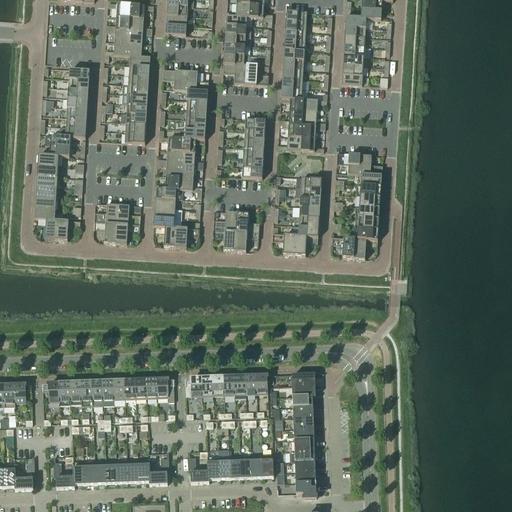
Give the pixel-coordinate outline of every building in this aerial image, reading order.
[(188,10),(188,1),(180,0),(167,0),(167,9),(188,10)] [(264,8),(264,0),(250,0),(250,7),(264,8)] [(381,13),(382,4),(382,3),(372,3),(372,2),(357,1),(357,12),(381,13)] [(130,21),(131,8),(108,6),(107,10),(116,11),(116,20),(130,21)] [(249,20),(250,7),(236,6),(236,15),(227,15),(226,19),(247,20),(249,20)] [(263,17),(264,8),(250,7),(249,20),(268,21),(267,28),(272,29),(272,18),(263,17)] [(144,22),(144,12),(153,13),(153,9),(131,8),(130,21),(144,22)] [(187,20),(188,10),(167,9),(167,18),(187,20)] [(381,23),(381,13),(357,12),(356,20),(356,21),(361,21),(360,21),(366,22),(381,23)] [(306,26),(307,16),(286,14),(286,24),(306,26)] [(186,29),(187,20),(167,18),(166,28),(186,29)] [(246,29),(247,20),(226,19),(226,28),(246,30),(246,29)] [(129,33),(130,21),(116,20),(115,29),(106,28),(106,32),(129,33)] [(365,31),(366,22),(360,21),(361,21),(356,21),(356,20),(346,20),(345,30),(365,31)] [(143,31),(144,22),(130,21),(129,33),(152,35),(152,31),(143,31)] [(305,35),(306,26),(286,24),(285,34),(305,35)] [(186,39),(186,29),(166,28),(165,38),(186,39)] [(246,29),(246,30),(226,28),(225,38),(251,39),(251,29),(246,29)] [(365,41),(365,31),(345,30),(344,40),(365,41)] [(128,46),(129,33),(106,32),(106,36),(115,36),(114,45),(128,46)] [(142,47),(143,38),(152,39),(152,35),(129,33),(128,46),(142,47)] [(305,45),(305,35),(285,34),(284,44),(305,45)] [(250,49),(251,39),(225,38),(225,47),(250,49)] [(364,50),(365,41),(344,40),(344,49),(364,50)] [(304,54),(305,45),(284,44),(284,53),(304,54)] [(127,59),(128,46),(114,45),(114,55),(105,54),(104,58),(109,58),(127,59)] [(141,56),(142,47),(128,46),(127,59),(130,60),(130,59),(150,61),(150,57),(141,56)] [(249,59),(250,49),(225,47),(224,57),(249,59)] [(364,60),(364,50),(344,49),(343,59),(364,60)] [(304,64),(304,54),(284,53),(283,63),(304,64)] [(249,68),(249,59),(224,57),(223,67),(244,68),(244,67),(246,68),(249,68)] [(150,70),(150,61),(130,59),(130,60),(129,69),(150,70)] [(343,68),(363,70),(364,60),(343,59),(343,68)] [(303,74),(304,64),(283,63),(283,72),(303,74)] [(245,88),(246,68),(244,67),(244,68),(223,67),(223,77),(234,77),(234,87),(245,88)] [(268,89),(268,79),(257,78),(257,68),(249,68),(246,68),(245,88),(268,89)] [(362,79),(363,70),(343,68),(342,78),(362,79)] [(149,80),(150,70),(129,69),(129,79),(149,80)] [(302,83),(303,74),(283,72),(282,82),(302,83)] [(89,84),(90,74),(69,73),(69,83),(89,84)] [(185,94),(186,74),(163,73),(163,83),(174,84),(174,93),(185,94)] [(208,95),(208,85),(197,84),(197,75),(186,74),(185,94),(187,94),(208,95)] [(362,89),(362,79),(342,78),(341,88),(362,89)] [(148,89),(149,80),(129,79),(128,88),(148,89)] [(387,91),(388,81),(380,80),(379,90),(387,91)] [(302,93),(302,83),(282,82),(281,91),(302,93)] [(88,93),(89,84),(69,83),(68,92),(88,93)] [(148,99),(148,89),(128,88),(127,98),(148,99)] [(301,102),(302,93),(281,91),(281,101),(301,102)] [(88,103),(88,93),(68,92),(67,102),(88,103)] [(207,105),(208,95),(187,94),(187,103),(207,105)] [(147,109),(148,99),(127,98),(127,107),(147,109)] [(303,115),(304,102),(301,102),(281,101),(281,105),(290,105),(289,115),(303,115)] [(87,113),(88,103),(67,102),(67,111),(87,113)] [(317,116),(317,107),(326,108),(327,104),(322,103),(304,102),(303,115),(317,116)] [(207,114),(207,105),(187,103),(186,113),(207,114)] [(147,118),(147,109),(127,107),(126,117),(147,118)] [(87,122),(87,113),(67,111),(66,121),(87,122)] [(206,124),(207,114),(186,113),(185,123),(206,124)] [(302,128),(303,115),(289,115),(288,124),(279,123),(279,127),(302,128)] [(316,125),(317,116),(303,115),(302,128),(325,130),(325,126),(316,125)] [(146,128),(147,118),(126,117),(126,126),(146,128)] [(86,132),(87,122),(66,121),(66,130),(86,132)] [(265,134),(266,124),(245,122),(245,132),(265,134)] [(205,133),(206,124),(185,123),(185,132),(205,133)] [(145,137),(146,128),(126,126),(125,136),(145,137)] [(301,141),(302,128),(279,127),(279,130),(288,131),(287,140),(301,141)] [(315,142),(316,133),(325,133),(325,130),(302,128),(301,141),(315,142)] [(85,142),(86,132),(66,130),(65,139),(65,140),(70,140),(70,141),(85,142)] [(205,143),(205,133),(185,132),(184,141),(184,142),(205,143)] [(264,143),(265,134),(245,132),(244,142),(264,143)] [(145,147),(145,137),(125,136),(124,146),(145,147)] [(70,150),(70,141),(85,142),(70,141),(70,140),(65,140),(65,139),(45,138),(45,148),(70,150)] [(181,155),(182,141),(163,140),(159,140),(159,144),(168,145),(167,154),(181,155)] [(300,154),(301,141),(287,140),(287,149),(278,149),(278,153),(300,154)] [(204,147),(205,143),(184,142),(184,141),(182,141),(181,155),(195,155),(195,146),(204,147)] [(315,151),(315,142),(301,141),(300,154),(323,156),(324,152),(315,151)] [(264,153),(264,143),(244,142),(243,152),(264,153)] [(69,160),(70,150),(45,148),(50,149),(49,158),(59,159),(69,160)] [(263,163),(264,153),(243,152),(243,161),(263,163)] [(180,167),(181,155),(167,154),(167,163),(158,162),(157,166),(180,167)] [(194,165),(195,155),(181,155),(180,167),(203,169),(203,165),(194,165)] [(58,170),(59,160),(69,160),(59,159),(49,158),(40,157),(38,157),(38,169),(58,170)] [(359,178),(360,158),(337,157),(336,167),(348,168),(347,177),(359,178)] [(382,179),(382,169),(371,168),(371,159),(360,158),(359,178),(361,178),(382,179)] [(263,172),(263,163),(243,161),(242,171),(263,172)] [(179,180),(180,167),(157,166),(157,170),(166,170),(166,179),(179,180)] [(193,181),(194,172),(203,172),(203,169),(180,167),(179,180),(193,181)] [(57,181),(58,170),(38,169),(37,179),(57,181)] [(262,182),(263,172),(242,171),(242,181),(262,182)] [(381,190),(382,180),(382,179),(361,178),(360,189),(381,190)] [(57,191),(57,181),(37,179),(36,190),(57,191)] [(179,193),(179,180),(166,179),(165,188),(156,188),(156,192),(176,193),(179,193)] [(193,190),(193,181),(179,180),(179,193),(197,194),(201,195),(202,191),(193,190)] [(321,192),(322,182),(301,181),(301,191),(321,192)] [(74,192),(82,193),(83,182),(74,182),(74,192)] [(380,201),(381,190),(360,189),(360,200),(380,201)] [(56,202),(57,191),(36,190),(36,201),(56,202)] [(295,200),(300,201),(320,202),(321,192),(301,191),(295,191),(295,200)] [(175,202),(176,193),(156,192),(155,201),(175,202)] [(380,212),(380,201),(360,200),(359,210),(380,212)] [(55,213),(56,202),(36,201),(35,212),(55,213)] [(175,212),(175,202),(155,201),(155,211),(175,212)] [(320,212),(320,202),(300,201),(299,210),(320,212)] [(117,228),(118,208),(107,207),(106,217),(95,216),(94,226),(117,228)] [(140,229),(140,219),(129,218),(129,209),(118,208),(117,228),(140,229)] [(319,221),(320,212),(299,210),(299,220),(319,221)] [(379,223),(380,212),(359,210),(358,221),(379,223)] [(174,222),(175,212),(155,211),(154,220),(174,222)] [(55,224),(55,223),(55,213),(35,212),(34,223),(36,223),(46,224),(46,223),(55,224)] [(236,235),(237,215),(226,215),(225,224),(213,224),(213,234),(236,235)] [(259,237),(259,226),(248,226),(248,216),(237,215),(236,235),(259,237)] [(153,231),(165,231),(174,231),(174,222),(154,220),(153,231)] [(319,231),(319,221),(299,220),(298,229),(319,231)] [(378,233),(379,223),(358,221),(358,232),(378,233)] [(56,244),(57,224),(55,223),(55,224),(46,223),(46,224),(45,243),(56,244)] [(67,244),(69,224),(57,224),(56,244),(67,244)] [(115,247),(117,228),(94,226),(94,227),(105,228),(104,247),(115,247)] [(127,248),(128,229),(140,230),(140,229),(117,228),(115,247),(127,248)] [(318,241),(319,231),(298,229),(298,239),(295,238),(295,239),(298,239),(306,240),(318,241)] [(175,251),(176,231),(174,231),(165,231),(164,250),(175,251)] [(186,252),(187,239),(188,232),(176,231),(175,251),(186,252)] [(377,245),(378,233),(358,232),(357,242),(357,243),(366,243),(366,244),(367,244),(377,245)] [(234,255),(236,235),(213,234),(224,235),(223,254),(234,255)] [(246,255),(247,237),(258,237),(259,237),(236,235),(234,255),(246,255)] [(294,258),(295,239),(295,238),(284,238),(283,258),(294,258)] [(305,259),(306,240),(298,239),(295,239),(294,258),(305,259)] [(353,262),(355,242),(332,241),(331,248),(343,249),(342,262),(353,262)] [(365,263),(366,244),(366,243),(357,243),(357,242),(355,242),(353,262),(365,263)] [(315,389),(315,378),(315,377),(291,378),(292,389),(315,389)] [(256,397),(256,379),(245,380),(245,398),(256,397)] [(268,397),(267,379),(256,379),(256,397),(268,397)] [(235,398),(234,380),(223,381),(224,399),(235,398)] [(245,398),(245,380),(234,380),(235,398),(235,402),(246,402),(245,398)] [(202,399),(202,381),(188,382),(187,382),(186,383),(186,384),(185,385),(185,386),(186,400),(202,399)] [(213,399),(212,381),(202,381),(202,399),(213,399)] [(224,399),(223,381),(212,381),(213,399),(224,399)] [(157,401),(157,383),(146,384),(146,402),(157,401)] [(168,401),(168,406),(174,405),(173,386),(173,385),(173,384),(172,383),(171,383),(170,383),(157,383),(157,401),(168,401)] [(125,402),(124,384),(113,385),(114,403),(125,402)] [(125,402),(136,402),(135,384),(124,384),(125,402)] [(146,402),(146,384),(135,384),(136,402),(146,402)] [(103,409),(102,385),(91,386),(92,410),(103,409)] [(114,403),(113,385),(102,385),(103,409),(114,409),(114,403)] [(71,404),(70,386),(59,387),(60,405),(71,404)] [(82,410),(81,386),(70,386),(71,404),(71,408),(81,408),(81,410),(82,410)] [(92,410),(91,386),(81,386),(82,410),(92,410)] [(60,405),(59,387),(46,387),(45,388),(44,388),(43,389),(43,390),(42,391),(43,395),(48,395),(48,405),(60,405)] [(15,411),(14,388),(3,389),(4,411),(15,411)] [(26,406),(26,396),(31,395),(31,392),(31,390),(30,389),(29,389),(28,388),(27,388),(14,388),(15,411),(15,407),(26,406)] [(315,399),(315,390),(315,389),(292,389),(292,400),(312,399),(315,399)] [(313,410),(312,400),(312,399),(292,400),(293,411),(313,410)] [(313,421),(313,410),(293,411),(293,422),(313,421)] [(314,432),(313,421),(293,422),(294,433),(314,432)] [(314,443),(314,432),(294,433),(294,444),(314,443)] [(314,454),(314,443),(294,444),(294,454),(314,454)] [(273,481),(273,458),(271,458),(271,452),(262,452),(263,458),(261,458),(262,481),(273,481)] [(315,464),(314,454),(294,454),(295,465),(315,464)] [(262,481),(261,458),(250,459),(251,482),(262,481)] [(241,482),(240,459),(229,460),(230,483),(241,482)] [(251,482),(250,459),(240,459),(241,482),(251,482)] [(219,483),(218,460),(207,460),(207,461),(207,475),(208,475),(208,483),(209,483),(219,483)] [(230,483),(229,460),(218,460),(219,483),(230,483)] [(208,475),(207,475),(196,475),(195,461),(188,461),(189,476),(190,476),(191,487),(209,486),(209,483),(208,483),(208,475)] [(167,488),(167,477),(168,477),(168,462),(161,462),(161,476),(150,477),(149,477),(150,486),(149,486),(149,489),(167,488)] [(128,487),(127,463),(116,464),(117,487),(128,487)] [(139,486),(138,463),(127,463),(128,487),(139,486)] [(150,477),(149,463),(148,463),(138,463),(139,486),(149,486),(150,486),(149,477),(150,477)] [(106,487),(105,464),(95,465),(95,488),(106,487)] [(117,487),(116,464),(105,464),(106,487),(117,487)] [(315,475),(315,464),(295,465),(295,476),(315,475)] [(85,488),(84,465),(73,466),(72,466),(73,480),(74,480),(74,489),(74,491),(75,491),(74,489),(85,488)] [(95,488),(95,465),(84,465),(85,488),(95,488)] [(74,480),(73,480),(62,480),(61,466),(54,466),(54,481),(56,481),(56,492),(74,491),(74,489),(74,480)] [(33,493),(33,482),(34,482),(34,467),(26,467),(27,481),(15,482),(15,491),(15,494),(33,493)] [(15,482),(15,468),(3,468),(4,491),(14,491),(15,494),(15,491),(15,482)] [(316,486),(315,475),(295,476),(296,487),(316,486)] [(316,502),(316,486),(296,487),(296,498),(303,498),(303,503),(316,502)]
